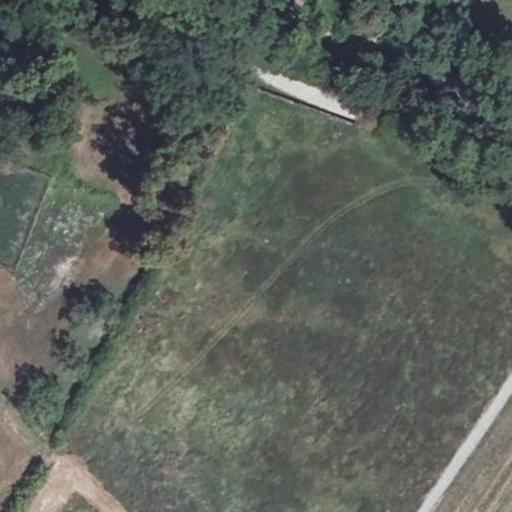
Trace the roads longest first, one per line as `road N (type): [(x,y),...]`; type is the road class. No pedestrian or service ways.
road 1 (track): [(511,185),(483,161),(308,93)]
road 2 (track): [(425,511),(511,386)]
road 3 (track): [(308,93),(267,77),(252,47),(198,0)]
road 4 (track): [(95,0),(0,83)]
